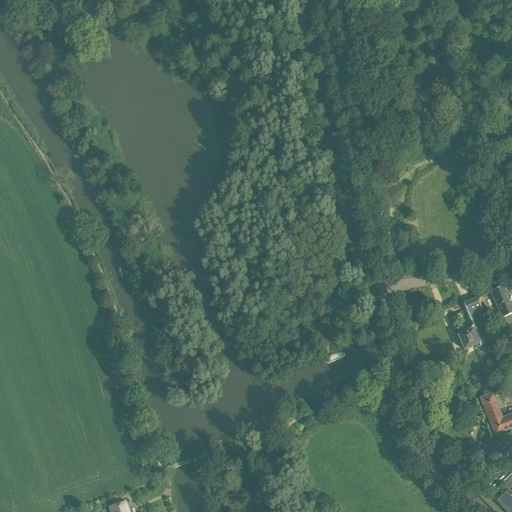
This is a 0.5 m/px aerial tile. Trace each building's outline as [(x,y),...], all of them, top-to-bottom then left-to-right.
[(505,326),(511,322),(511,304),(511,305),(503,286),(490,292),(501,318),(505,326)] [(485,338),(475,315),(483,312),(477,298),(463,303),(472,326),(473,329),(457,335),(464,350),(479,343),(479,341),(485,338)] [(511,413),(502,417),(492,393),(479,398),(494,435),(511,428),(511,413)] [(511,500),(505,493),(495,501),(504,511),(511,511),(511,500)] [(128,511),(125,502),(121,504),(120,501),(113,503),(114,506),(110,507),(111,511),(128,511)]
